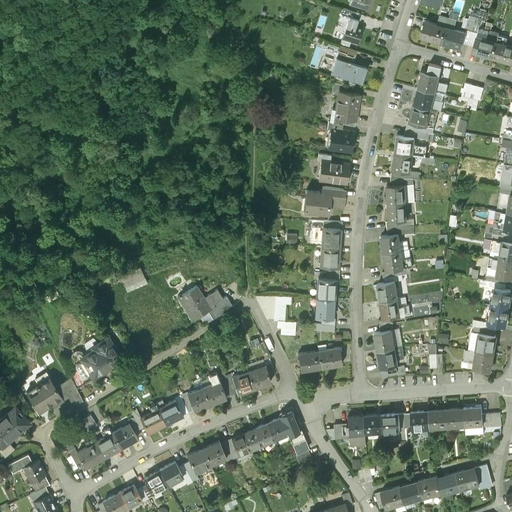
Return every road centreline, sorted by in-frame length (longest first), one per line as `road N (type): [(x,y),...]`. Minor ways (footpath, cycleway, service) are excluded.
road 1 (residential): [(365,389),(364,190),(398,46)]
road 2 (residential): [(252,302),(42,427),(70,488)]
road 3 (residential): [(292,390),(216,416),(70,488)]
road 4 (residential): [(356,491),(501,450)]
road 5 (residential): [(365,389),(511,389)]
